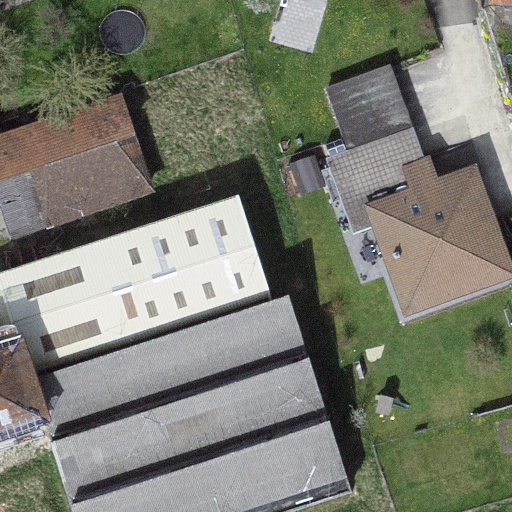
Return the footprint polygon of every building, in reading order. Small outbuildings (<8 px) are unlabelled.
[(338,124),(399,103),(386,67),(326,89),(338,124)] [(0,201),(11,235),(147,189),(116,100),(0,139),(0,201)] [(409,131),(399,103),(338,124),(343,137),(348,152),(348,153),(409,131)] [(401,167),(420,161),(409,131),(348,153),(348,152),(326,159),(353,233),(377,225),(407,310),(508,273),(472,173),(411,195),(401,167)] [(0,435),(42,421),(71,511),(290,511),(351,493),(288,296),(271,302),(238,199),(0,276),(0,291),(17,345),(0,350),(0,435)]
